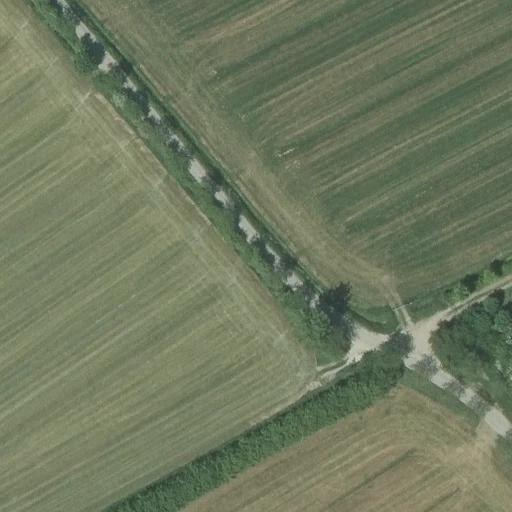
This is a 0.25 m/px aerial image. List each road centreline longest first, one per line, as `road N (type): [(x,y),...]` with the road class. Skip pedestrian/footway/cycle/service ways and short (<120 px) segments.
road 1 (unclassified): [(511,438),(456,389),(344,327),(284,276),(52,0)]
road 2 (track): [(390,289),(406,359),(446,315),(511,281)]
